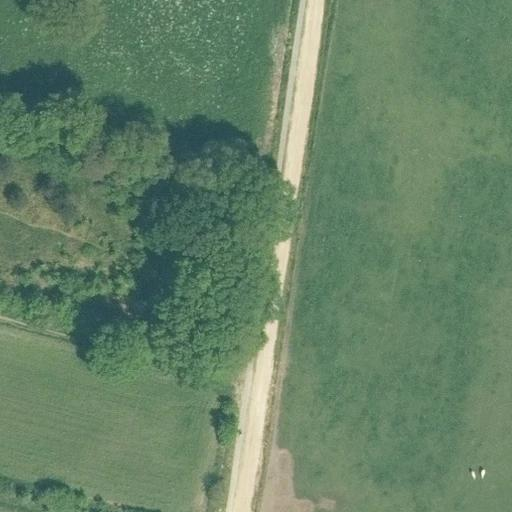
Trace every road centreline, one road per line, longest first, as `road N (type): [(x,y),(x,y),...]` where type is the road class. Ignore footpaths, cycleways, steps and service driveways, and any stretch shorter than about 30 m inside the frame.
road 1 (track): [(315,0),(242,511)]
road 2 (track): [(200,366),(0,314)]
